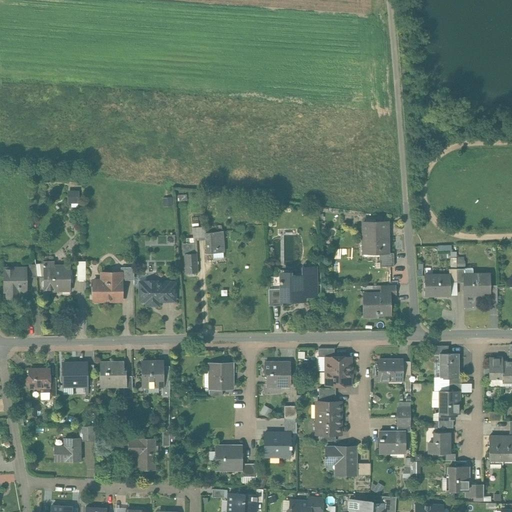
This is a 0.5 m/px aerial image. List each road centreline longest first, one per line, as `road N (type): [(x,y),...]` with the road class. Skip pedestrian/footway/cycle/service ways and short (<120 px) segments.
road 1 (track): [(392,0),(416,335)]
road 2 (residential): [(251,340),(0,345)]
road 3 (residential): [(24,485),(200,490),(201,511)]
road 4 (residential): [(0,367),(24,485)]
